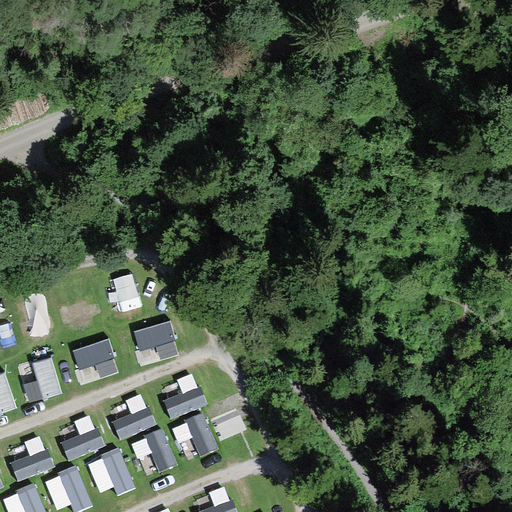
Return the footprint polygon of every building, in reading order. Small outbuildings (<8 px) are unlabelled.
[(281,235),(270,216),(241,233),(252,251),(281,235)] [(126,352),(164,343),(159,322),(121,330),(126,352)] [(74,368),(112,357),(106,337),(68,348),(74,368)] [(33,358),(46,395),(65,388),(53,351),(33,358)] [(7,363),(0,365),(0,404),(1,408),(20,401),(7,363)] [(160,387),(175,417),(208,401),(194,371),(160,387)] [(110,406),(122,437),(156,424),(145,393),(110,406)] [(210,415),(220,439),(248,428),(239,404),(210,415)] [(76,419),(81,434),(63,441),(70,458),(105,445),(92,413),(76,419)] [(208,413),(175,422),(180,441),(196,436),(201,453),(218,448),(208,413)] [(165,428),(132,440),(138,457),(154,451),(161,470),(178,463),(165,428)] [(20,479),(54,466),(42,434),(8,448),(20,479)] [(123,447),(104,453),(116,493),(135,488),(123,447)] [(73,511),(92,506),(80,465),(60,471),(73,511)] [(25,511),(47,511),(36,483),(17,491),(25,511)] [(193,498),(198,511),(237,511),(227,485),(193,498)]
